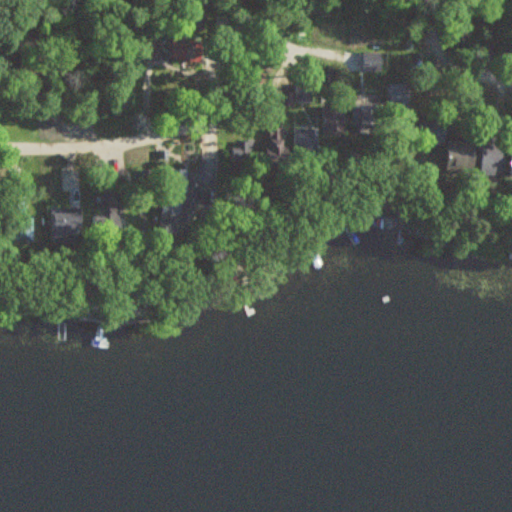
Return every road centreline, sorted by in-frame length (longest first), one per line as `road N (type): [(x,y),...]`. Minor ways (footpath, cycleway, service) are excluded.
road 1 (residential): [(0,145),(81,144),(210,118),(220,0)]
road 2 (residential): [(511,65),(450,63),(422,0)]
